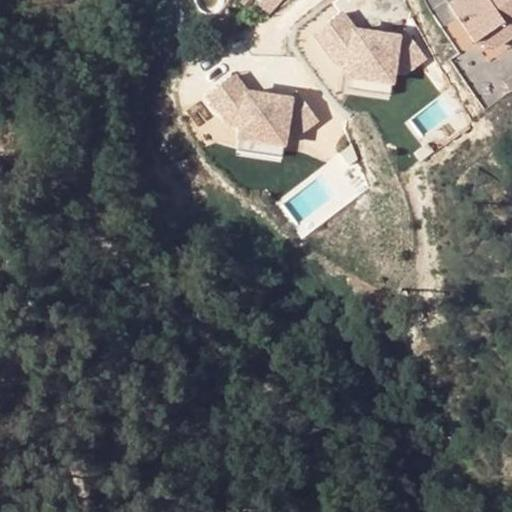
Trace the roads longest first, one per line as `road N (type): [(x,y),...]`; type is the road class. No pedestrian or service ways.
road 1 (track): [(0,163),(263,387),(362,511)]
road 2 (track): [(0,282),(128,511)]
